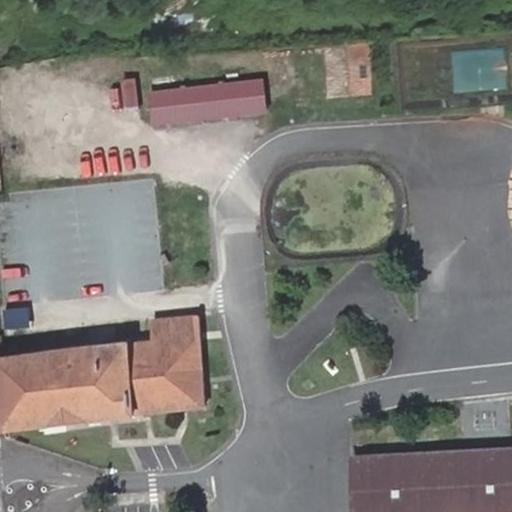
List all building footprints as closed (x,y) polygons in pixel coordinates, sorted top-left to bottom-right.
[(0,128),(134,113),(132,87),(63,98),(57,56),(50,57),(51,64),(0,71),(0,128)] [(263,81),(151,94),(155,125),(267,112),(263,81)] [(69,215),(70,231),(107,229),(106,212),(69,215)] [(421,283),(472,279),(467,227),(416,230),(421,283)] [(118,236),(121,287),(154,285),(150,234),(118,236)] [(104,236),(42,242),(46,292),(79,289),(80,300),(110,297),(104,236)] [(0,359),(0,373),(7,430),(207,409),(198,323),(149,328),(151,345),(13,359),(12,335),(1,336),(3,359),(0,359)] [(511,511),(511,455),(389,462),(391,511),(511,511)] [(369,511),(391,511),(389,462),(366,463),(369,511)]
